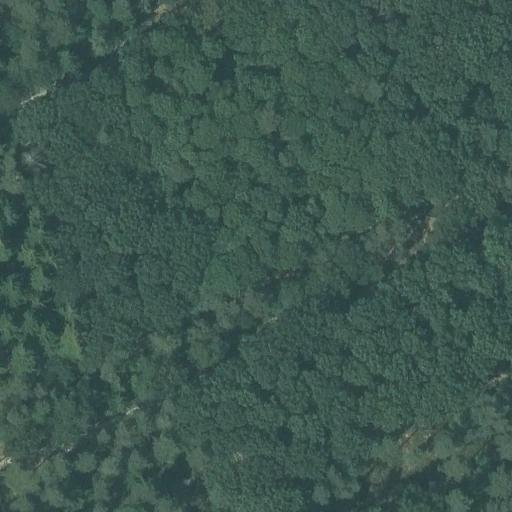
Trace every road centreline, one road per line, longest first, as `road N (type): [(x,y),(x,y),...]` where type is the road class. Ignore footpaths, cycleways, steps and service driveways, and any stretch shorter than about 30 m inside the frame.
road 1 (track): [(0,477),(511,233)]
road 2 (track): [(0,119),(130,53)]
road 3 (track): [(260,511),(195,384)]
road 4 (track): [(242,0),(130,53)]
